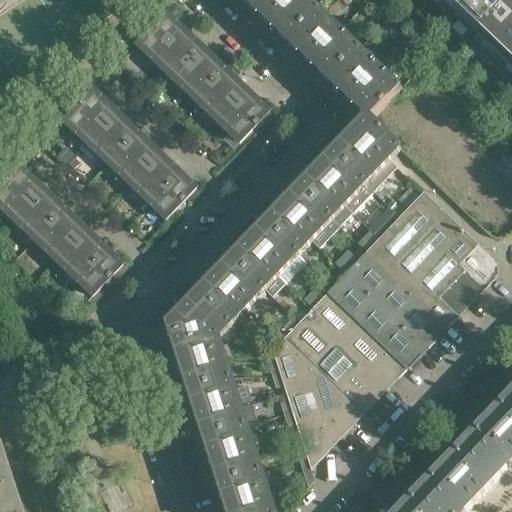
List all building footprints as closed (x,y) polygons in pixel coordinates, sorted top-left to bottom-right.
[(269,26),(293,0),(254,0),(248,7),(269,26)] [(289,45),(321,12),(308,0),(293,0),(269,26),(289,45)] [(367,4),(362,0),(356,0),(353,3),(361,10),(367,4)] [(438,0),(454,14),(467,0),(438,0)] [(478,38),(510,4),(505,0),(467,0),(454,14),(478,38)] [(375,11),(368,4),(367,4),(361,10),(369,18),(375,11)] [(503,61),(511,52),(511,5),(510,4),(478,38),(503,61)] [(309,65),(341,32),(321,12),(289,45),(309,65)] [(204,50),(186,33),(168,16),(138,48),(174,82),(204,50)] [(329,84),(361,51),(341,32),(309,65),(329,84)] [(408,43),(400,35),(394,42),(401,49),(408,43)] [(415,50),(408,43),(401,49),(409,57),(415,50)] [(196,103),(226,71),(204,50),(174,82),(196,103)] [(349,103),(382,70),(361,51),(329,84),(349,103)] [(511,69),(511,52),(503,61),(511,69)] [(372,123),(403,90),(382,70),(349,103),(368,121),(371,124),(372,123)] [(217,124),(248,92),(226,71),(196,103),(217,124)] [(87,145),(117,114),(95,92),(64,124),(87,145)] [(240,145),(270,113),(248,92),(217,124),(240,145)] [(108,166),(139,134),(117,114),(87,145),(108,166)] [(367,187),(401,152),(402,151),(372,123),(371,124),(368,121),(335,156),(367,187)] [(130,187),(161,155),(139,134),(108,166),(130,187)] [(152,208),(182,176),(161,155),(130,187),(152,208)] [(367,187),(335,156),(318,174),(338,193),(334,197),(347,209),(367,187)] [(0,208),(14,222),(44,190),(22,169),(0,191),(0,208)] [(347,209),(334,197),(338,193),(318,174),(301,191),(334,223),(347,209)] [(166,222),(197,190),(182,176),(152,208),(166,222)] [(35,243),(66,211),(44,190),(14,222),(35,243)] [(334,223),(301,191),(284,209),(304,228),(300,232),(313,244),(334,223)] [(497,267),(494,264),(495,263),(424,196),(409,211),(401,220),(393,228),(376,246),(367,255),(366,256),(445,332),(495,280),(497,277),(497,267)] [(401,220),(409,211),(404,206),(395,214),(401,220)] [(313,244),(300,232),(304,228),(284,209),(267,226),(300,258),(313,244)] [(57,263),(87,232),(66,211),(35,243),(57,263)] [(393,228),(401,220),(395,214),(387,223),(393,228)] [(300,258),(267,226),(250,244),(270,263),(266,267),(279,279),(300,258)] [(78,284),(109,252),(87,232),(57,263),(78,284)] [(367,255),(376,246),(370,241),(362,249),(367,255)] [(279,279),(266,267),(270,263),(250,244),(233,262),(266,293),(279,279)] [(359,264),(366,256),(367,255),(362,249),(353,258),(359,264)] [(93,298),(124,266),(109,252),(78,284),(93,298)] [(348,253),(335,266),(347,277),(347,276),(359,264),(353,258),(348,253)] [(366,256),(359,264),(347,276),(426,352),(445,332),(366,256)] [(266,293),(233,262),(216,279),(236,299),(233,302),(245,315),(266,293)] [(334,290),(342,281),(336,276),(328,285),(334,290)] [(342,281),(334,290),(328,296),(407,372),(426,352),(347,276),(347,277),(342,281)] [(245,315),(233,302),(236,299),(216,279),(199,297),(232,328),(245,315)] [(325,299),(328,296),(334,290),(328,285),(320,293),(325,299)] [(308,317),(300,325),(292,334),(286,340),(365,416),(407,372),(328,296),(325,299),(308,317)] [(232,328),(199,297),(169,329),(175,349),(213,336),(215,338),(218,336),(221,340),(232,328)] [(300,325),(308,317),(302,311),(294,320),(300,325)] [(292,334),(300,325),(294,320),(286,328),(292,334)] [(278,348),(286,340),(280,334),(272,343),(278,348)] [(228,363),(220,341),(221,340),(218,336),(215,338),(213,336),(175,349),(183,372),(209,363),(211,369),(228,363)] [(286,340),(278,348),(273,353),(277,364),(281,376),(284,387),(289,402),(293,414),(297,425),(304,449),(308,460),(311,471),(311,472),(365,416),(286,340)] [(278,348),(272,343),(267,347),(273,353),(278,348)] [(277,364),(273,353),(266,355),(270,367),(277,364)] [(233,381),(228,363),(211,369),(209,363),(183,372),(190,395),(233,381)] [(281,376),(277,364),(270,367),(273,378),(281,376)] [(284,387),(281,376),(273,378),(277,390),(284,387)] [(243,410),(233,381),(190,395),(198,418),(224,410),(226,415),(243,410)] [(502,478),(511,467),(511,397),(511,396),(488,420),(466,443),(502,478)] [(293,414),(289,402),(282,405),(285,416),(293,414)] [(248,428),(243,410),(226,415),(224,410),(198,418),(205,442),(248,428)] [(297,425),(293,414),(285,416),(289,427),(297,425)] [(258,456),(248,428),(205,442),(213,465),(239,456),(241,462),(258,456)] [(444,511),(469,511),(502,478),(466,443),(444,466),(421,490),(444,511)] [(308,460),(304,449),(297,451),(300,462),(308,460)] [(263,474),(258,456),(241,462),(239,456),(213,465),(220,488),(263,474)] [(311,471),(308,460),(300,462),(304,474),(311,471)] [(315,483),(311,472),(311,471),(304,474),(309,489),(315,483)] [(272,503),(263,474),(220,488),(228,511),(254,503),(256,508),(272,503)] [(0,507),(11,504),(3,478),(0,478),(0,507)] [(444,511),(421,490),(400,511),(444,511)] [(275,511),(272,503),(256,508),(254,503),(228,511),(227,511),(275,511)]
